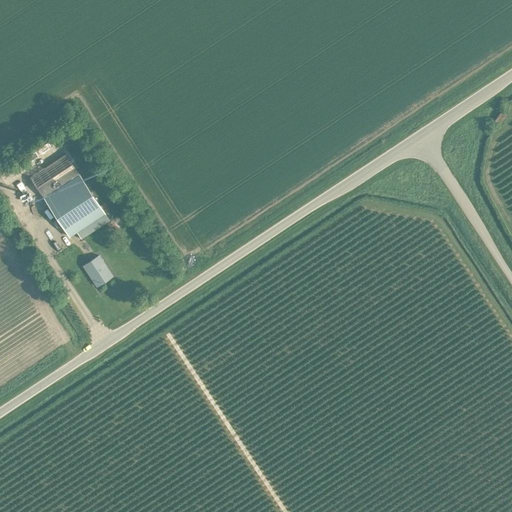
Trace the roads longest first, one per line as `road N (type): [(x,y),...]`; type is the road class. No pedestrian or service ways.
road 1 (unclassified): [(0,411),(419,135)]
road 2 (unclassified): [(511,275),(419,135)]
